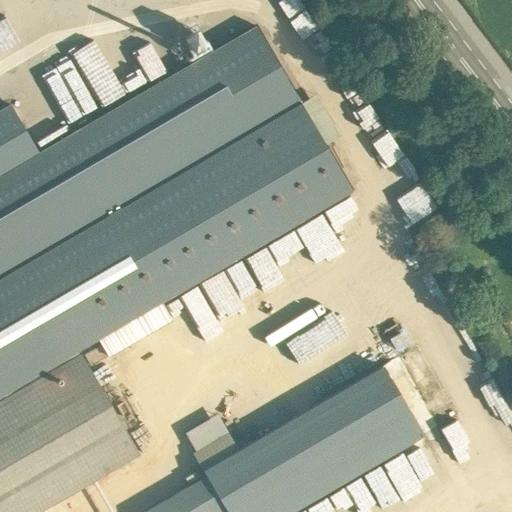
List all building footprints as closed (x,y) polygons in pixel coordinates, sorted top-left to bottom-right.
[(169,321),(160,303),(304,219),(334,200),(351,190),(256,26),(39,152),(11,105),(0,111),(0,511),(38,511),(137,454),(77,351),(99,339),(102,343),(86,353),(93,364),(109,355),(169,321)] [(149,81),(139,60),(110,73),(95,40),(64,55),(89,109),(149,81)] [(413,218),(437,209),(419,167),(396,177),(413,218)] [(466,201),(433,222),(447,245),(481,223),(466,201)] [(344,349),(353,370),(393,353),(384,331),(344,349)] [(192,452),(203,471),(206,476),(143,511),(293,511),(438,427),(396,357),(238,450),(227,432),(192,452)] [(491,365),(511,407),(511,373),(504,358),(491,365)] [(417,474),(437,467),(429,442),(408,449),(417,474)]
